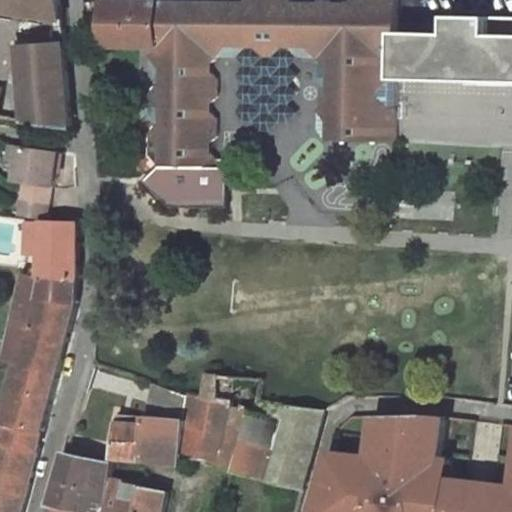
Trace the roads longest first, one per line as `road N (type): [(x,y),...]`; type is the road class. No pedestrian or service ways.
road 1 (residential): [(76,0),(92,232),(88,304),(39,511)]
road 2 (residential): [(311,511),(335,419),(355,405),(511,412)]
